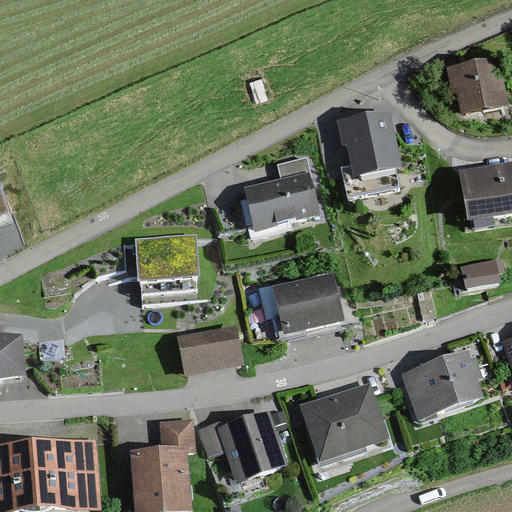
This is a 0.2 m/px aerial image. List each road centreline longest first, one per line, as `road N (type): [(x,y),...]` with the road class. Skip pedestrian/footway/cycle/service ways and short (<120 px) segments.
road 1 (residential): [(511,312),(223,398),(0,416)]
road 2 (unclassified): [(0,269),(384,72)]
road 3 (residential): [(511,147),(452,144),(424,125),(384,72)]
road 4 (unclassified): [(384,72),(511,20)]
road 5 (residential): [(511,471),(386,511)]
